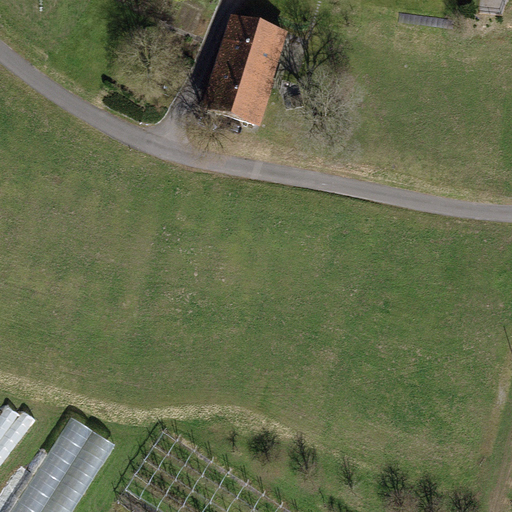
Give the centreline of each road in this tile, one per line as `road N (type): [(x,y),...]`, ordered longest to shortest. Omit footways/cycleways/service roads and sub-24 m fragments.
road 1 (unclassified): [(165,149),(447,211),(511,213)]
road 2 (unclassified): [(165,149),(24,73),(0,48)]
road 3 (track): [(243,0),(224,23),(165,149)]
